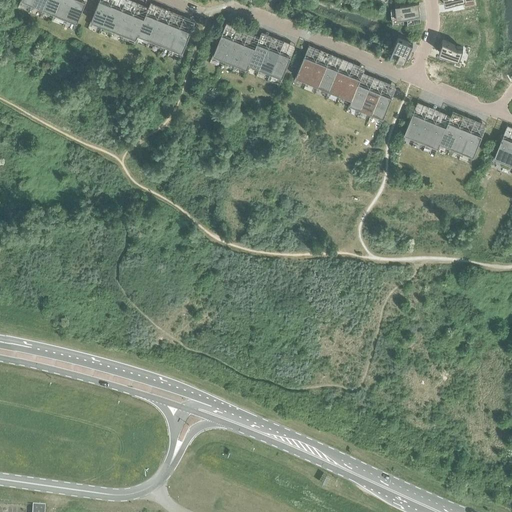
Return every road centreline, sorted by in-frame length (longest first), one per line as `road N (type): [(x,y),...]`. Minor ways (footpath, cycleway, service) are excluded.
road 1 (primary): [(440,511),(225,417)]
road 2 (primary): [(192,404),(179,391),(0,345)]
road 3 (primary): [(0,358),(192,404)]
road 4 (residential): [(412,80),(231,6)]
road 5 (primary): [(0,479),(112,495),(153,484)]
